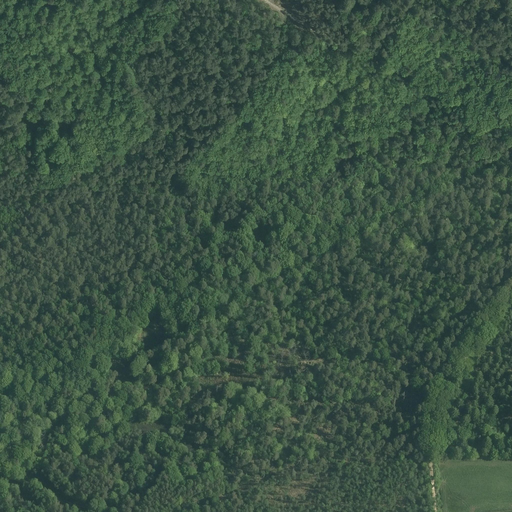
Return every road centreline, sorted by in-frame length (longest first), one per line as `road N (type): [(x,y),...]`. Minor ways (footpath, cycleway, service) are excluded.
road 1 (tertiary): [(0,400),(144,354),(467,179),(511,167)]
road 2 (track): [(262,0),(452,100),(483,173)]
road 3 (track): [(434,511),(433,413),(511,295)]
